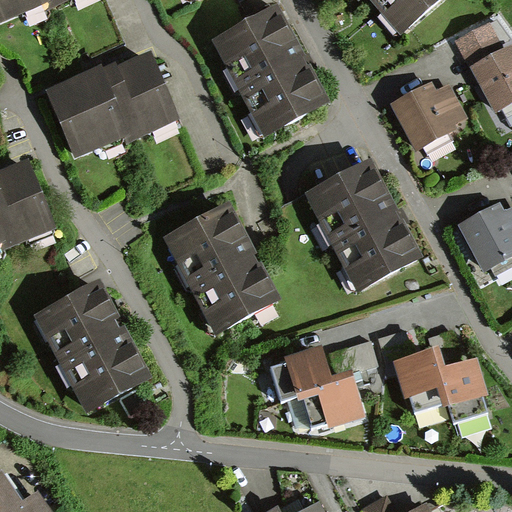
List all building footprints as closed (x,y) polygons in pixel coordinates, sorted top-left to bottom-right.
[(0,0),(0,23),(47,3),(49,9),(70,0),(0,0)] [(444,0),(369,0),(402,37),(444,0)] [(331,103),(278,2),(212,38),(264,137),(331,103)] [(457,41),(470,66),(504,48),(491,24),(457,41)] [(511,44),(504,48),(470,66),(495,113),(505,108),(511,120),(511,44)] [(101,64),(45,89),(76,159),(127,136),(129,141),(181,118),(150,51),(118,65),(117,62),(103,68),(101,64)] [(437,90),(432,81),(391,103),(417,152),(423,148),(427,156),(456,141),(452,133),(461,129),(459,125),(470,119),(451,83),(437,90)] [(0,245),(1,245),(3,249),(57,228),(30,158),(0,169),(0,245)] [(426,259),(372,158),(364,163),(305,194),(359,294),(426,259)] [(281,299),(229,201),(162,236),(214,334),(281,299)] [(511,208),(505,212),(501,204),(459,226),(484,273),(492,269),(496,276),(511,267),(511,208)] [(123,324),(118,327),(115,320),(121,317),(101,280),(35,315),(85,411),(151,376),(123,324)] [(405,331),(379,339),(387,363),(394,360),(413,354),(405,331)] [(371,340),(327,355),(333,375),(350,369),(352,374),(380,365),(371,340)] [(323,345),(285,358),(286,361),(269,367),(281,405),(287,403),(295,427),(311,422),(312,426),(327,421),(330,429),(366,417),(352,374),(350,369),(333,375),(327,355),(323,345)] [(446,366),(440,346),(418,353),(413,354),(394,360),(406,400),(411,399),(416,414),(440,406),(441,408),(450,406),(455,422),(489,412),(483,394),(488,393),(477,356),(446,366)] [(4,470),(0,472),(0,511),(51,511),(40,493),(26,502),(4,470)] [(280,476),(243,488),(251,511),(259,511),(289,502),(280,476)] [(431,511),(425,502),(406,511),(399,511),(389,492),(359,508),(360,511),(431,511)] [(325,511),(320,501),(299,511),(278,511),(277,508),(269,511),(325,511)]
